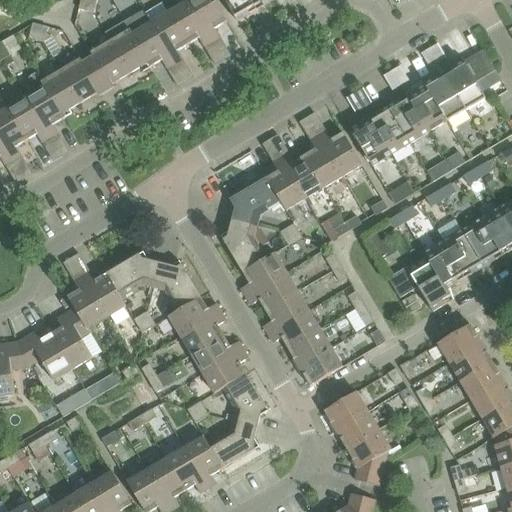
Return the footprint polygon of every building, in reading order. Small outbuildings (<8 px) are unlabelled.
[(87,12),(89,0),(81,0),(79,10),(87,12)] [(97,0),(89,0),(87,12),(95,14),(97,0)] [(213,43),(221,38),(216,30),(228,23),(213,0),(192,0),(189,2),(213,43)] [(251,0),(224,0),(238,22),(258,11),(251,0)] [(251,0),(258,11),(275,0),(251,0)] [(170,13),(190,46),(200,40),(205,48),(213,43),(189,2),(170,13)] [(144,11),(125,23),(130,31),(131,31),(134,35),(133,36),(151,68),(163,62),(168,70),(176,65),(152,24),(146,14),(144,11)] [(152,24),(176,65),(184,60),(179,52),(190,46),(170,13),(152,24)] [(125,23),(106,34),(111,42),(130,75),(141,68),(144,73),(151,68),(133,36),(134,35),(131,31),(130,31),(125,23)] [(31,32),(47,36),(49,28),(33,25),(31,32)] [(45,43),(47,36),(31,32),(29,40),(45,43)] [(81,60),(62,72),(81,104),(99,94),(101,97),(103,96),(107,93),(113,89),(115,88),(113,85),(130,75),(111,42),(92,54),(94,57),(88,60),(83,63),(81,60)] [(0,44),(0,54),(4,60),(10,56),(3,43),(0,44)] [(439,45),(431,50),(439,64),(447,59),(439,45)] [(439,64),(431,50),(422,55),(430,69),(439,64)] [(484,51),(445,74),(467,111),(486,100),(482,93),(477,83),(486,77),(496,71),(484,51)] [(401,86),(410,81),(401,67),(393,72),(401,86)] [(486,77),(477,83),(482,93),(502,81),(499,75),(496,71),(486,77)] [(46,87),(65,119),(73,115),(71,110),(81,104),(62,72),(42,83),(45,88),(46,87)] [(393,91),(401,86),(393,72),(385,77),(393,91)] [(448,122),(467,111),(445,74),(426,85),(448,122)] [(429,134),(448,122),(426,85),(407,96),(429,134)] [(27,98),(51,139),(59,134),(54,126),(65,119),(46,87),(45,88),(27,98)] [(364,89),(356,94),(364,108),(373,103),(364,89)] [(364,108),(356,94),(348,99),(356,113),(364,108)] [(411,145),(429,134),(407,96),(389,108),(411,145)] [(51,139),(27,98),(8,110),(28,142),(38,136),(43,144),(51,139)] [(392,156),(411,145),(389,108),(370,118),(392,156)] [(28,142),(8,110),(0,114),(0,137),(14,161),(22,156),(17,148),(28,142)] [(370,118),(351,130),(373,167),(392,156),(370,118)] [(344,178),(363,166),(344,134),(333,141),(328,132),(319,137),(344,178)] [(0,158),(1,158),(6,166),(14,161),(0,137),(0,158)] [(344,178),(319,137),(311,142),(316,151),(306,157),(325,189),(344,178)] [(511,148),(502,155),(507,163),(511,160),(511,148)] [(282,159),(306,200),(325,189),(306,157),(295,163),(290,154),(282,159)] [(283,202),(282,203),(287,212),(306,200),(282,159),(274,164),(279,173),(268,179),(283,202)] [(477,170),(482,178),(494,171),(489,162),(477,170)] [(482,178),(477,170),(464,177),(469,186),(482,178)] [(496,186),(491,176),(485,180),(491,189),(496,186)] [(236,209),(233,221),(257,227),(260,216),(282,203),(283,202),(268,179),(231,201),(236,209)] [(408,183),(389,195),(396,206),(415,195),(408,183)] [(439,192),(444,200),(457,193),(452,184),(439,192)] [(444,200),(439,192),(427,199),(432,208),(444,200)] [(372,209),(376,216),(377,216),(389,209),(384,201),(372,209)] [(511,228),(511,201),(500,208),(511,228)] [(401,215),(406,223),(419,216),(414,207),(401,215)] [(503,257),(511,251),(511,228),(500,208),(481,220),(503,257)] [(340,215),(328,222),(334,231),(346,224),(340,215)] [(406,223),(401,215),(389,222),(394,231),(406,223)] [(346,224),(350,232),(362,225),(357,217),(346,224)] [(481,220),(463,231),(485,268),(503,257),(481,220)] [(257,227),(233,221),(230,232),(222,237),(244,275),(268,261),(267,260),(255,239),(257,227)] [(350,232),(346,224),(334,231),(338,239),(350,232)] [(281,233),(285,240),(299,232),(295,225),(281,233)] [(463,231),(444,242),(466,279),(485,268),(463,231)] [(303,238),(299,232),(285,240),(289,246),(303,238)] [(383,259),(390,256),(378,235),(372,239),(383,259)] [(447,290),(448,290),(466,279),(444,242),(424,254),(426,257),(427,257),(447,290)] [(155,289),(161,264),(149,261),(144,253),(107,275),(121,299),(122,298),(143,286),(155,289)] [(276,254),(267,260),(268,261),(244,275),(250,285),(242,290),(247,298),(288,274),(276,254)] [(334,272),(341,267),(335,255),(327,260),(334,272)] [(434,313),(454,301),(448,290),(447,290),(427,257),(426,257),(389,279),(401,299),(416,290),(419,288),(434,313)] [(180,262),(172,267),(161,264),(155,289),(166,291),(179,314),(203,300),(180,262)] [(341,267),(334,272),(341,284),(349,279),(341,267)] [(92,273),(83,278),(108,319),(127,307),(122,298),(121,299),(107,275),(96,281),(92,273)] [(288,274),(247,298),(252,306),(260,301),(266,312),(299,293),(288,274)] [(83,278),(75,283),(80,291),(69,298),(76,310),(89,329),(90,329),(108,319),(83,278)] [(273,323),(264,328),(269,336),(310,312),(299,293),(266,312),(273,323)] [(356,309),(364,305),(357,293),(349,297),(356,309)] [(415,296),(403,302),(411,315),(422,309),(415,296)] [(170,319),(182,338),(222,313),(217,304),(208,310),(203,300),(179,314),(170,319)] [(364,305),(356,309),(363,321),(371,316),(364,305)] [(76,310),(58,320),(63,329),(53,335),(73,371),(94,359),(82,339),(92,333),(90,329),(89,329),(76,310)] [(321,330),(310,312),(269,336),(274,344),(282,339),(289,349),(321,330)] [(135,321),(139,327),(153,319),(149,313),(135,321)] [(219,327),(227,322),(222,313),(182,338),(193,356),(225,337),(219,327)] [(156,326),(153,319),(139,327),(143,334),(156,326)] [(471,326),(439,345),(451,364),(483,345),(471,326)] [(289,349),(300,368),(332,349),(321,330),(289,349)] [(371,335),(378,347),(386,343),(379,331),(371,335)] [(73,371),(53,335),(43,341),(38,333),(19,344),(33,366),(42,361),(54,382),(73,371)] [(204,375),(245,351),(240,343),(231,348),(225,337),(193,356),(204,375)] [(33,366),(19,344),(0,346),(0,397),(16,396),(12,371),(28,369),(33,366)] [(451,364),(461,383),(494,364),(483,345),(451,364)] [(332,349),(300,368),(311,388),(344,368),(332,349)] [(241,364),(249,359),(245,351),(204,375),(216,395),(224,389),(247,375),(241,364)] [(409,362),(401,367),(408,379),(416,375),(409,362)] [(505,382),(494,364),(461,383),(472,401),(505,382)] [(150,382),(157,377),(150,365),(142,370),(150,382)] [(123,373),(128,381),(140,374),(135,366),(123,373)] [(397,370),(389,374),(396,386),(404,382),(397,370)] [(122,384),(116,374),(107,379),(113,389),(122,384)] [(236,417),(234,422),(258,428),(261,417),(270,412),(247,375),(224,389),(237,411),(236,417)] [(157,377),(150,382),(157,393),(165,389),(157,377)] [(442,396),(456,388),(450,379),(436,388),(442,396)] [(511,403),(511,393),(505,382),(472,401),(484,420),(511,403)] [(412,396),(408,389),(400,394),(404,401),(411,397),(412,396)] [(424,405),(432,401),(425,389),(417,393),(424,405)] [(358,393),(325,412),(337,432),(369,413),(358,393)] [(420,408),(412,396),(411,397),(404,401),(412,413),(420,408)] [(58,407),(65,418),(74,412),(68,401),(58,407)] [(432,401),(424,405),(431,417),(439,412),(432,401)] [(189,411),(193,418),(206,409),(202,403),(189,411)] [(495,440),(497,439),(511,429),(511,403),(484,420),(495,440)] [(210,416),(206,409),(193,418),(197,424),(210,416)] [(139,418),(144,426),(158,418),(153,410),(139,418)] [(380,431),(369,413),(337,432),(348,451),(380,431)] [(80,416),(68,424),(72,432),(85,424),(80,416)] [(144,426),(139,418),(129,424),(134,432),(144,426)] [(260,448),(255,440),(258,428),(234,422),(231,434),(210,446),(209,447),(223,471),(260,448)] [(446,443),(454,438),(447,426),(439,431),(446,443)] [(502,469),(511,465),(511,429),(497,439),(499,446),(496,447),(502,469)] [(384,455),(392,451),(380,431),(348,451),(359,469),(356,481),(380,487),(387,459),(384,455)] [(42,439),(46,447),(58,440),(54,432),(42,439)] [(103,440),(108,448),(120,441),(115,433),(103,440)] [(205,438),(185,449),(209,490),(217,485),(213,477),(223,471),(209,447),(210,446),(205,438)] [(454,438),(446,443),(453,454),(461,450),(454,438)] [(46,447),(42,439),(30,446),(35,454),(46,447)] [(196,486),(201,495),(209,490),(185,449),(167,460),(186,492),(196,486)] [(4,461),(9,469),(21,462),(16,454),(4,461)] [(176,499),(186,492),(167,460),(148,471),(172,511),(180,507),(176,499)] [(0,474),(9,469),(4,461),(0,463),(0,474)] [(511,465),(502,469),(508,489),(511,488),(511,465)] [(455,482),(464,480),(460,466),(451,469),(455,482)] [(171,511),(172,511),(148,471),(128,483),(145,511),(153,511),(159,508),(161,511),(171,511)] [(114,473),(94,485),(110,511),(122,511),(133,506),(114,473)] [(464,480),(455,482),(459,495),(468,493),(464,480)] [(110,511),(94,485),(76,496),(85,511),(110,511)] [(0,495),(0,511),(3,511),(13,506),(5,492),(0,495)] [(341,511),(373,511),(376,501),(351,495),(349,507),(341,511)] [(85,511),(76,496),(57,507),(59,511),(85,511)]
